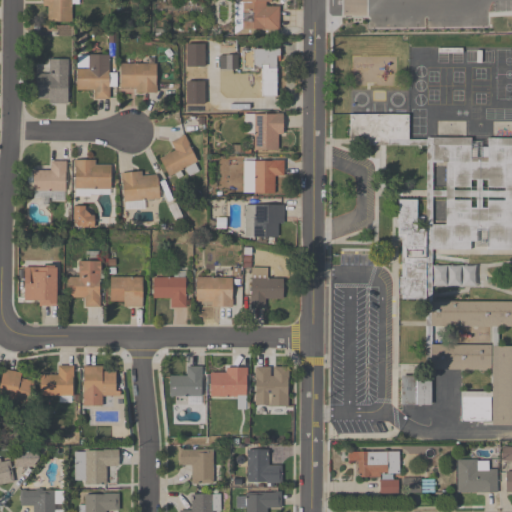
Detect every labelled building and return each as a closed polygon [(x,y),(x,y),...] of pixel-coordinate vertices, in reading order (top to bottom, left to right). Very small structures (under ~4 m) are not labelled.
[(49,13),(49,22),(75,22),(74,0),(41,0),(42,13),(49,13)] [(235,0),(236,35),(279,35),(279,6),(271,6),(270,0),(235,0)] [(250,49),(250,71),(280,71),(280,49),(250,49)] [(75,89),(95,90),(95,99),(108,99),(108,88),(115,88),(115,74),(108,74),(109,55),(75,55),(75,89)] [(35,72),(35,104),(69,104),(69,60),(47,60),(47,72),(35,72)] [(155,92),(155,64),(121,64),(121,92),(155,92)] [(283,113),(244,113),(244,132),(253,132),(253,152),(283,152),(283,113)] [(511,140),(408,138),(408,116),(350,114),(349,144),(427,146),(426,201),(401,201),(398,299),(428,300),(426,369),(491,371),(491,393),(461,392),(460,424),(511,424),(511,303),(432,301),(432,287),(475,288),(475,267),(432,266),(432,249),(511,250),(511,225),(511,204),(511,140)] [(160,158),(167,177),(185,170),(188,176),(200,171),(186,135),(169,142),(174,153),(160,158)] [(65,162),(48,161),(48,171),(32,171),(32,201),(65,202),(65,162)] [(73,161),(73,195),(110,195),(110,161),(73,161)] [(253,161),(253,194),(273,194),(273,178),(283,178),(283,161),(253,161)] [(121,174),(123,210),(147,209),(146,199),(159,199),(157,172),(121,174)] [(244,239),(278,239),(278,228),(283,228),(283,205),(244,205),(244,239)] [(72,228),(93,228),(93,214),(85,214),(85,207),(73,207),(72,228)] [(67,278),(67,299),(83,299),(83,308),(100,308),(100,262),(78,262),(78,278),(67,278)] [(56,267),(24,267),(24,306),(56,306),(56,267)] [(267,270),(250,270),(249,309),(265,309),(266,300),(282,300),(283,280),(266,280),(267,270)] [(152,278),(152,299),(169,299),(169,309),(186,309),(186,272),(174,272),(174,278),(152,278)] [(141,278),(109,278),(109,307),(141,307),(141,278)] [(231,278),(196,278),(196,307),(231,307),(231,278)] [(72,367),(56,367),(56,376),(40,376),(40,396),(59,396),(59,402),(72,402),(72,367)] [(102,367),(82,367),(82,407),(102,407),(102,398),(116,398),(116,373),(102,373),(102,367)] [(288,367),(254,367),(254,408),(288,408),(288,367)] [(186,378),(168,378),(168,398),(201,398),(201,368),(186,368),(186,378)] [(245,368),(223,368),(223,375),(209,375),(209,398),(245,398),(245,368)] [(1,400),(29,400),(29,373),(1,373),(1,400)] [(401,406),(430,406),(430,376),(401,376),(401,406)] [(511,461),(511,446),(500,447),(500,461),(511,461)] [(214,449),(177,449),(177,468),(189,468),(189,484),(214,484),(214,449)] [(74,486),(108,486),(108,476),(117,476),(117,450),(74,450),(74,486)] [(246,450),(246,484),(281,484),(281,464),(269,464),(269,450),(246,450)] [(399,453),(347,453),(347,462),(358,462),(358,477),(399,477),(399,453)] [(15,466),(28,466),(28,455),(15,455),(15,466)] [(456,493),(497,493),(497,471),(476,471),(476,460),(456,460),(456,493)] [(379,482),(379,495),(399,495),(399,482),(379,482)] [(54,511),(54,490),(20,490),(20,506),(31,506),(31,511),(54,511)] [(119,511),(119,493),(86,493),(86,504),(78,504),(78,511),(119,511)] [(281,493),(245,493),(244,511),(268,511),(269,509),(281,509),(281,493)] [(177,511),(220,511),(220,494),(189,494),(189,506),(178,506),(177,511)]
